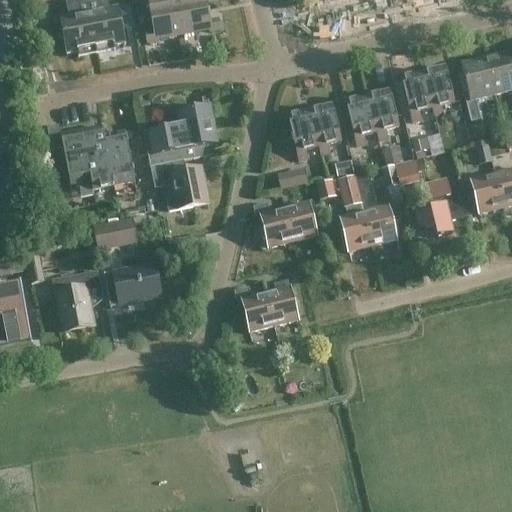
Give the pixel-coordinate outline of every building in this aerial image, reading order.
[(77,59),(95,56),(85,0),(64,4),(66,18),(58,19),(65,56),(76,54),(77,59)] [(117,8),(108,10),(106,0),(85,0),(95,56),(114,52),(113,47),(124,45),(117,8)] [(150,19),(178,14),(175,0),(137,0),(139,6),(148,5),(150,19)] [(175,0),(178,14),(205,9),(203,0),(175,0)] [(205,9),(178,14),(182,36),(208,31),(209,35),(219,33),(217,22),(208,23),(205,9)] [(182,36),(178,14),(150,19),(153,33),(144,35),(146,46),(156,44),(156,41),(182,36)] [(511,71),(508,54),(484,60),(493,98),(511,93),(511,94),(511,71)] [(474,102),(493,98),(484,60),(460,66),(468,101),(464,102),(469,124),(479,122),(474,102)] [(422,75),(430,111),(433,120),(442,118),(440,109),(453,105),(444,70),(422,75)] [(430,111),(422,75),(400,81),(411,126),(420,123),(417,114),(430,111)] [(389,94),(366,99),(375,135),(377,144),(387,142),(384,133),(397,129),(389,94)] [(375,135),(366,99),(344,105),(355,150),(364,147),(362,138),(375,135)] [(309,114),(317,149),(320,158),(329,156),(326,147),(339,144),(331,108),(309,114)] [(184,151),(197,148),(215,145),(208,109),(177,115),(180,129),(142,136),(149,170),(181,164),(187,162),(184,151)] [(317,149),(309,114),(286,119),(297,164),(307,162),(304,152),(317,149)] [(58,128),(46,130),(47,138),(59,136),(58,128)] [(103,138),(101,129),(60,138),(59,138),(60,144),(62,151),(69,188),(89,184),(91,193),(133,184),(124,134),(103,138)] [(32,133),(20,135),(22,143),(34,141),(32,133)] [(59,136),(47,138),(49,146),(60,144),(59,138),(60,138),(59,136)] [(511,138),(505,140),(503,140),(506,151),(511,149),(511,138)] [(34,141),(22,143),(23,151),(35,148),(34,141)] [(426,142),(410,146),(413,157),(428,153),(426,142)] [(60,144),(49,146),(50,153),(62,151),(60,144)] [(477,168),(491,165),(486,144),(472,147),(477,168)] [(35,148),(23,151),(25,158),(36,156),(35,148)] [(398,153),(383,157),(385,168),(400,165),(398,153)] [(420,161),(393,168),(398,188),(418,183),(416,175),(423,173),(420,161)] [(199,170),(183,173),(181,164),(149,170),(153,191),(162,190),(165,201),(167,213),(176,212),(207,206),(206,205),(199,171),(200,171),(199,170)] [(350,165),(334,169),(337,181),(353,177),(350,165)] [(364,166),(351,169),(353,177),(366,174),(364,166)] [(397,188),(392,168),(379,171),(383,191),(397,188)] [(303,171),(275,178),(279,193),(307,186),(303,171)] [(511,171),(493,176),(501,211),(511,208),(511,171)] [(353,177),(354,178),(371,249),(395,243),(387,209),(376,211),(367,173),(366,174),(353,177)] [(493,176),(469,182),(477,217),(501,211),(493,176)] [(338,220),(347,255),(371,249),(354,178),(335,182),(338,193),(342,211),(343,211),(345,219),(338,220)] [(331,182),(314,186),(318,204),(335,200),(333,194),(338,193),(335,182),(331,183),(331,182)] [(435,240),(450,236),(447,224),(466,220),(459,188),(447,191),(445,183),(423,189),(428,210),(415,213),(419,231),(432,228),(435,240)] [(307,205),(283,211),(291,245),(316,239),(307,205)] [(283,211),(269,215),(266,206),(251,209),(254,221),(259,220),(267,251),(291,245),(283,211)] [(107,227),(92,230),(96,250),(133,242),(135,242),(132,229),(131,222),(129,222),(117,225),(107,227)] [(166,244),(168,254),(186,251),(184,241),(166,244)] [(38,261),(25,263),(30,287),(43,285),(38,261)] [(24,263),(8,266),(10,277),(26,275),(24,263)] [(112,274),(102,276),(109,311),(119,309),(158,302),(151,266),(112,274)] [(95,275),(51,283),(61,335),(93,329),(87,300),(100,298),(95,275)] [(0,347),(30,342),(20,289),(0,292),(0,347)] [(248,335),(273,329),(264,296),(250,299),(247,290),(232,293),(235,306),(240,304),(248,335)] [(289,290),(264,296),(273,329),(297,323),(289,290)]
